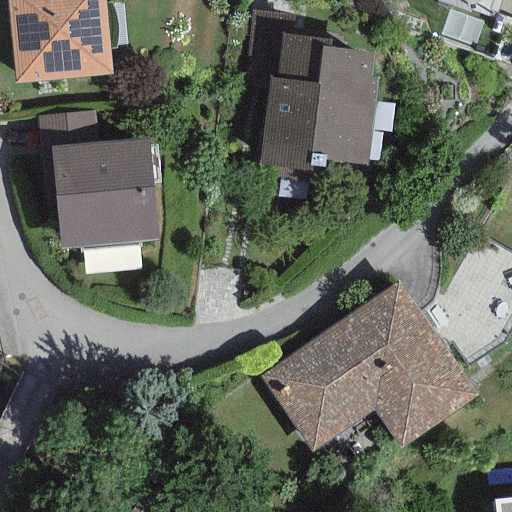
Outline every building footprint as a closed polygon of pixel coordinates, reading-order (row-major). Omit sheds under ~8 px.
[(6,0),(15,82),(108,75),(102,0),(6,0)] [(431,0),(469,13),(468,5),(481,3),(479,0),(431,0)] [(331,41),(280,35),(275,77),(269,77),(258,167),(310,173),(311,157),(367,164),(378,77),(369,76),(371,53),(331,48),(331,41)] [(95,111),(37,117),(40,149),(50,148),(98,143),(95,111)] [(98,143),(50,148),(59,250),(157,240),(147,138),(98,143)] [(476,396),(395,281),(258,376),(311,452),(371,411),(398,450),(476,396)] [(511,511),(511,496),(492,499),(493,511),(511,511)]
